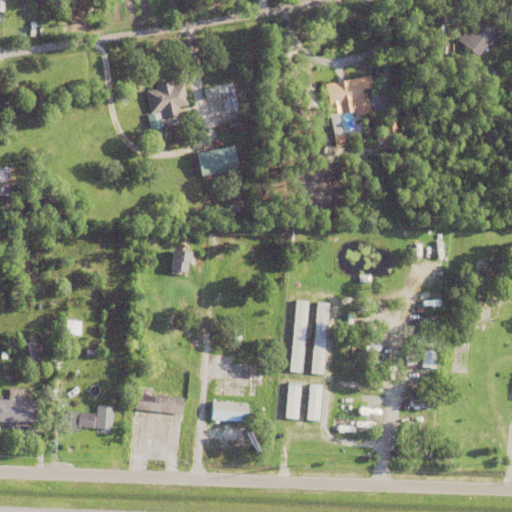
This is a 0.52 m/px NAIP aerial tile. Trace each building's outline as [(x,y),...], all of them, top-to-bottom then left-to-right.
[(459,46),(479,17),(494,28),(474,56),(459,46)] [(349,115),(346,100),(323,105),(319,83),(363,74),(366,86),(358,88),(363,112),(349,115)] [(176,82),(181,104),(170,106),(172,114),(157,118),(155,109),(145,111),(139,90),(149,87),(148,84),(165,79),(167,84),(176,82)] [(218,115),(214,95),(200,98),(197,87),(212,84),(212,85),(227,82),(234,111),(218,115)] [(391,99),(410,98),(411,111),(392,112),(391,99)] [(147,114),(147,133),(160,133),(159,113),(147,114)] [(374,116),(389,113),(392,129),(377,132),(374,116)] [(327,135),(351,130),(353,140),(329,145),(327,135)] [(190,153),(226,145),(231,168),(194,176),(190,153)] [(0,195),(7,196),(8,168),(0,167),(0,195)] [(171,266),(174,245),(164,244),(165,232),(190,236),(186,268),(171,266)] [(358,295),(369,294),(370,304),(359,305),(358,295)] [(283,371),(289,300),(301,301),(295,372),(283,371)] [(304,373),(310,302),(322,303),(316,374),(304,373)] [(64,334),(79,335),(79,320),(65,319),(64,334)] [(6,353),(7,339),(17,340),(16,354),(6,353)] [(398,350),(407,349),(409,364),(400,365),(398,350)] [(415,367),(416,349),(431,350),(430,368),(415,367)] [(279,417),(282,382),(294,383),(291,418),(279,417)] [(300,419),(303,384),(316,385),(313,420),(300,419)] [(130,409),(133,386),(148,388),(148,396),(177,399),(176,415),(130,409)] [(34,402),(33,424),(0,422),(0,400),(4,400),(4,389),(23,389),(23,401),(34,402)] [(205,420),(207,403),(242,405),(241,423),(205,420)] [(91,429),(92,406),(108,407),(106,430),(91,429)] [(55,426),(56,411),(72,412),(71,427),(55,426)] [(72,428),(73,413),(90,414),(88,429),(72,428)]
